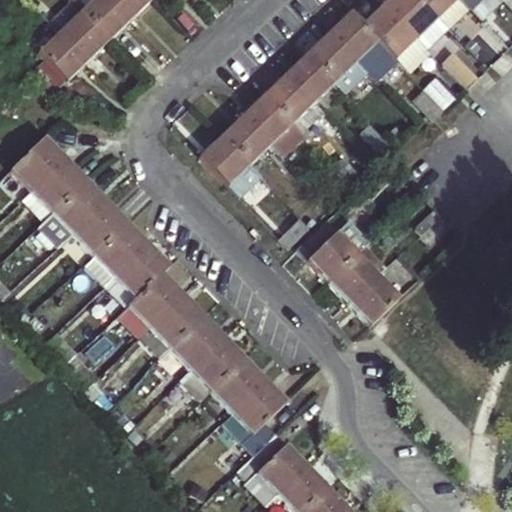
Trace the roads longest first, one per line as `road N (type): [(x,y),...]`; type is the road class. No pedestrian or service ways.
road 1 (residential): [(331,358),(156,172),(144,147),(162,99),(266,0)]
road 2 (residential): [(331,358),(346,388),(355,443),(420,511)]
